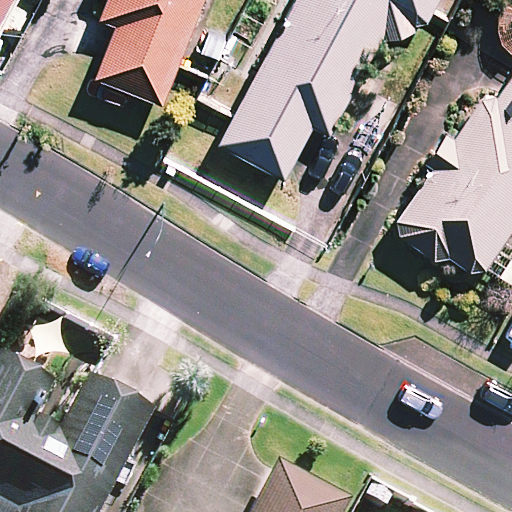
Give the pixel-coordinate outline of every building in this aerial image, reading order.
[(0,0),(0,22),(11,1),(35,13),(41,0),(0,0)] [(108,0),(104,12),(120,19),(98,71),(162,97),(202,0),(108,0)] [(206,104),(232,118),(201,176),(254,204),(275,164),(287,170),(315,118),(332,127),(383,31),(428,13),(435,0),(294,0),(254,77),(228,63),(206,104)] [(511,76),(499,95),(484,85),(393,222),(475,276),(487,258),(511,274),(511,76)] [(96,511),(150,412),(86,377),(56,432),(33,420),(52,384),(0,356),(0,504),(14,511),(96,511)] [(342,511),(347,503),(274,464),(247,511),(342,511)]
